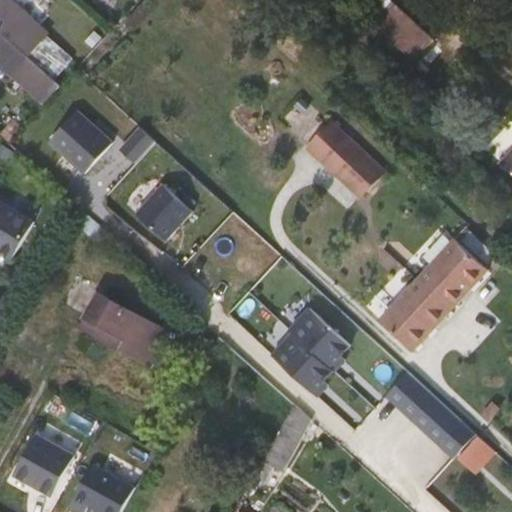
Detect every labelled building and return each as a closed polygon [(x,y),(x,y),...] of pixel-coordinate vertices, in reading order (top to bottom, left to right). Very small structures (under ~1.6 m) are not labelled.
[(70,80),(90,58),(24,0),(16,0),(0,18),(0,51),(60,105),(77,86),(70,80)] [(423,34),(458,70),(478,50),(442,15),(423,34)] [(288,130),(367,203),(390,178),(310,106),(288,130)] [(120,155),(85,123),(58,153),(93,185),(120,155)] [(163,153),(148,139),(128,162),(142,175),(163,153)] [(170,196),(144,225),(174,252),(200,223),(170,196)] [(0,257),(2,258),(3,263),(17,271),(39,234),(0,211),(0,257)] [(392,329),(424,359),(499,278),(466,248),(392,329)] [(100,331),(169,368),(185,334),(117,299),(100,331)] [(0,343),(13,319),(0,312),(0,343)] [(317,321),(297,343),(300,346),(341,383),(342,384),(352,373),(348,369),(358,358),(317,321)] [(300,346),(280,368),(325,409),(335,398),(331,394),(341,383),(300,346)] [(416,384),(394,408),(447,457),(469,433),(416,384)] [(281,480),(311,426),(295,412),(250,493),(262,500),(274,476),(281,480)] [(57,505),(79,465),(41,444),(18,484),(57,505)] [(507,467),(486,448),(476,459),(496,478),(507,467)] [(128,511),(139,494),(97,471),(73,511),(128,511)]
